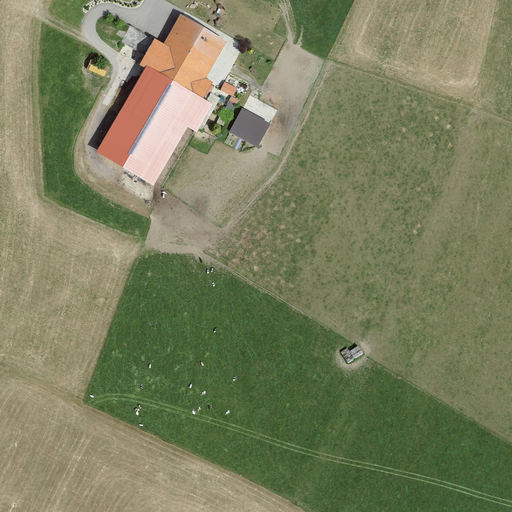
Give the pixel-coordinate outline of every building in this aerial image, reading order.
[(180,18),(98,146),(141,173),(223,45),(180,18)] [(86,69),(101,76),(105,69),(89,61),(86,69)] [(232,94),(235,88),(224,83),(222,89),(232,94)] [(248,98),(230,131),(254,144),(272,111),(248,98)] [(350,357),(354,363),(368,354),(364,348),(350,357)]
